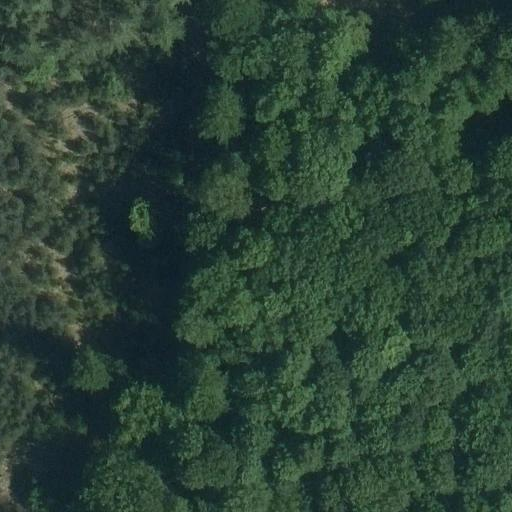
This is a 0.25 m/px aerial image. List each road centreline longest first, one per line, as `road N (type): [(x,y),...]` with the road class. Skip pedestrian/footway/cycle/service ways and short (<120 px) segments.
road 1 (track): [(209,0),(168,511)]
road 2 (track): [(209,24),(500,0)]
